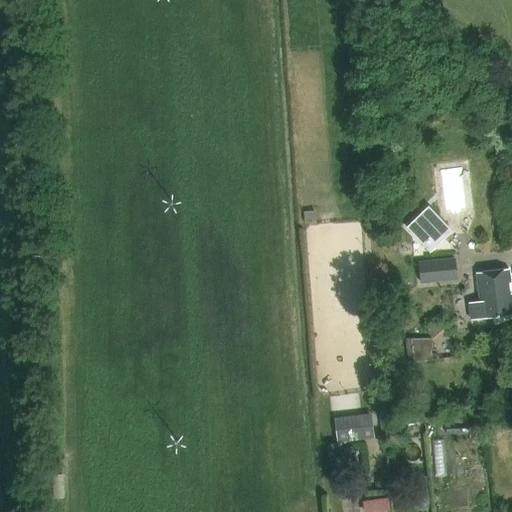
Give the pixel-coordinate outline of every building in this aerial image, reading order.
[(314,210),(302,210),(302,223),(315,222),(314,210)] [(447,237),(432,220),(415,236),(430,253),(447,237)] [(420,282),(457,279),(455,258),(418,262),(420,282)] [(509,269),(477,273),(480,301),(468,302),(471,321),(509,316),(508,309),(511,308),(511,295),(511,294),(509,294),(508,284),(511,284),(509,269)] [(430,338),(412,339),(413,361),(432,359),(430,338)] [(335,440),(372,437),(370,412),(334,414),(335,440)] [(339,456),(354,454),(353,446),(338,448),(339,456)] [(68,466),(58,466),(58,490),(68,490),(68,466)] [(389,509),(388,495),(362,497),(363,511),(389,509)] [(426,511),(430,507),(415,498),(411,504),(424,511),(426,511)]
